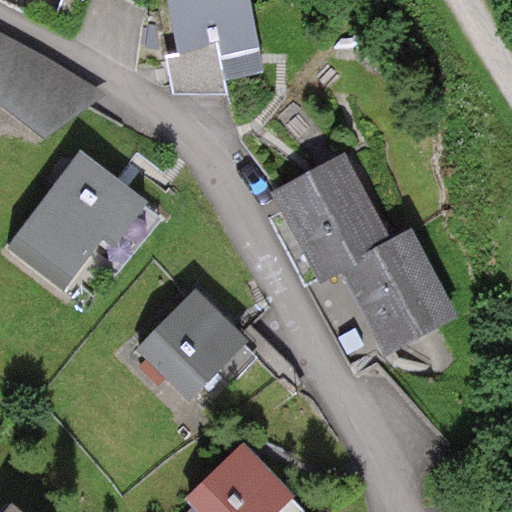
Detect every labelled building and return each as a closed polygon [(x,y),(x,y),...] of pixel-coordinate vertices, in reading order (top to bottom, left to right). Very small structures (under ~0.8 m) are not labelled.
[(246,0),(167,0),(178,53),(219,45),(222,61),(257,55),(246,0)] [(109,98),(0,36),(0,106),(40,138),(109,98)] [(77,162),(17,244),(71,282),(103,238),(115,247),(142,209),(77,162)] [(343,164),(280,195),(323,282),(344,271),(386,250),(343,164)] [(386,250),(344,271),(386,356),(451,324),(409,239),(386,250)] [(197,295),(142,354),(192,400),(246,340),(197,295)] [(242,455),(190,505),(196,511),(280,511),(289,504),(242,455)]
